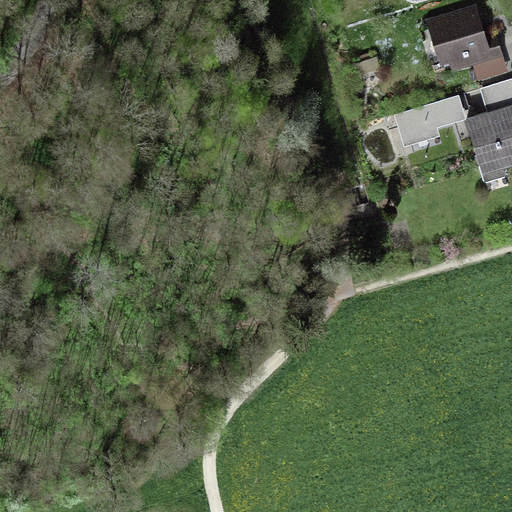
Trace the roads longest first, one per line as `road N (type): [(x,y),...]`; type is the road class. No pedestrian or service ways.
road 1 (track): [(239,0),(338,220),(341,295)]
road 2 (track): [(217,511),(211,440),(237,400),(341,295)]
